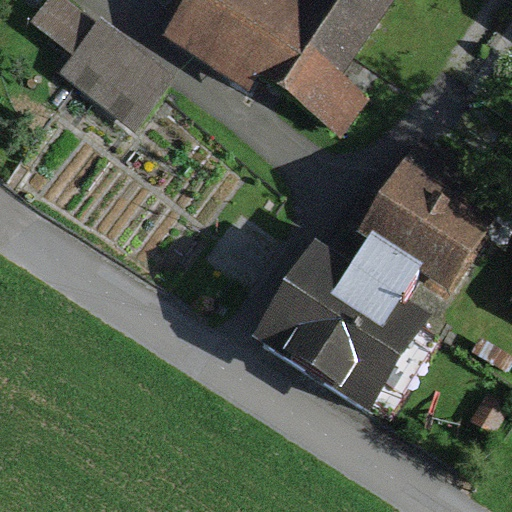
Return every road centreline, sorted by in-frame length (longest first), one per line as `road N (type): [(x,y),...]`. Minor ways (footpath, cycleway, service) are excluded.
road 1 (residential): [(0,219),(458,511)]
road 2 (track): [(222,362),(340,189),(429,117),(505,0)]
road 3 (track): [(340,189),(105,0)]
